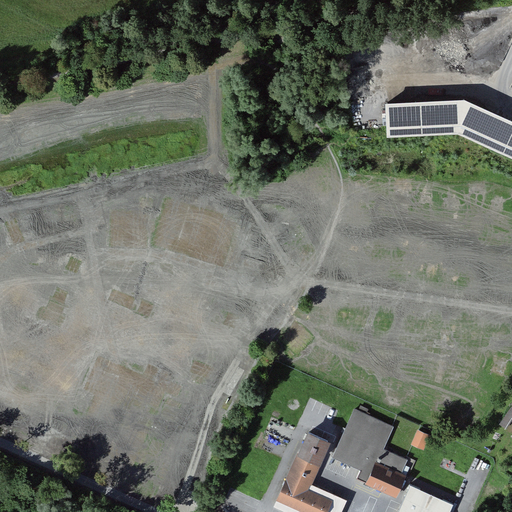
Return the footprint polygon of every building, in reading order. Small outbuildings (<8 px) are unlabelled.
[(388,135),(459,132),(511,155),(511,117),(465,97),(387,100),(388,135)] [(511,404),(500,423),(506,427),(511,417),(511,404)] [(403,425),(359,406),(337,455),(361,466),(368,450),(381,456),(371,479),(400,492),(409,472),(387,462),(403,425)] [(336,437),(313,426),(279,501),(302,511),(329,511),(337,496),(313,485),(336,437)] [(432,433),(419,428),(414,441),(427,446),(432,433)] [(454,511),(461,499),(416,479),(401,511),(454,511)]
